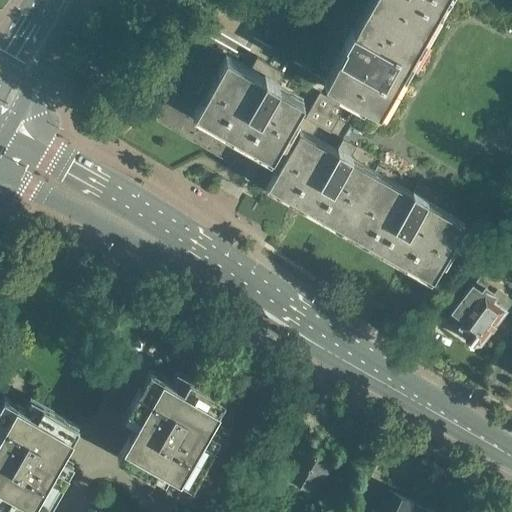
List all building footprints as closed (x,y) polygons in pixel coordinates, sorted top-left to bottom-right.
[(200,39),(156,116),(233,159),(254,121),(291,142),(263,190),(428,283),(431,278),(455,237),(456,234),(418,213),(425,200),(411,192),(404,205),(343,170),(350,158),(335,149),(327,163),(303,149),(311,136),(318,124),(341,138),(350,124),(340,118),(353,95),(378,109),(439,0),(372,0),(356,28),(343,20),(341,23),(337,31),(335,34),(348,41),(326,79),(339,87),(333,98),(320,91),(306,116),(269,95),(284,70),(257,55),(250,68),(200,39)] [(350,158),(343,170),(404,205),(411,192),(425,200),(418,213),(456,234),(455,237),(465,242),(511,161),(511,32),(508,31),(511,24),(511,0),(439,0),(378,109),(350,158)] [(511,229),(509,227),(495,248),(506,255),(511,245),(511,229)] [(453,309),(447,316),(460,324),(459,325),(465,329),(464,330),(465,330),(465,338),(472,343),(479,342),(479,341),(480,342),(507,305),(511,299),(497,289),(494,292),(492,291),(485,285),(488,280),(479,274),(473,282),(472,281),(452,308),(453,309)] [(221,397),(179,373),(173,383),(152,371),(126,416),(138,423),(121,453),(164,478),(170,467),(190,479),(211,443),(199,437),(221,397)] [(75,424),(32,400),(27,410),(6,399),(0,409),(0,494),(18,505),(24,494),(45,506),(70,461),(58,454),(75,424)] [(278,432),(257,469),(270,476),(291,439),(278,432)] [(334,459),(304,442),(286,474),(322,494),(331,478),(325,475),(334,459)] [(425,511),(427,509),(417,504),(418,503),(383,487),(373,507),(374,508),(371,511),(425,511)]
